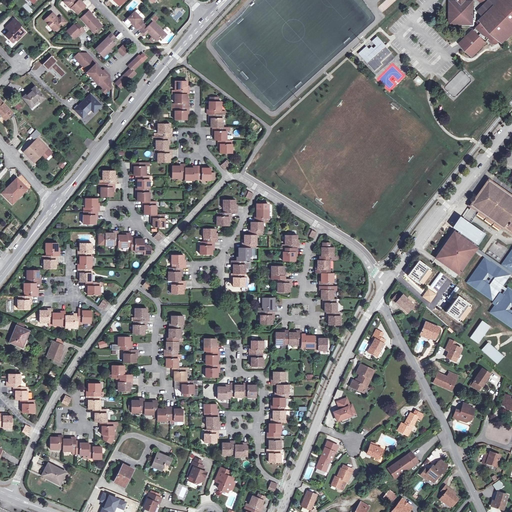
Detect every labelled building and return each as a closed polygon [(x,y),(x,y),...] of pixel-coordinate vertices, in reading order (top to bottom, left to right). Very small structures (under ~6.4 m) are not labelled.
[(79,0),(78,0),(78,1),(76,0),(63,0),(63,1),(70,8),(71,7),(77,13),(85,5),(79,0)] [(503,38),(504,39),(511,31),(511,0),(449,0),(449,2),(447,2),(447,25),(470,26),(470,23),(474,23),(477,21),(479,23),(476,26),(473,29),(471,32),(470,31),(458,44),(460,49),(466,54),(466,55),(471,57),(483,44),(485,41),(489,44),(490,45),(492,45),(493,44),(497,41),(499,43),(503,38)] [(139,26),(140,28),(143,25),(142,23),(142,22),(140,20),(141,18),(135,11),(127,19),(134,26),(133,26),(135,29),(136,29),(139,26)] [(55,17),(56,16),(52,12),(44,20),(54,30),(61,23),(63,25),(66,22),(60,16),(58,18),(57,19),(55,17)] [(92,16),(93,15),(90,12),(81,19),(95,34),(102,27),(92,16)] [(5,35),(12,42),(15,39),(16,40),(21,35),(19,33),(22,30),(19,26),(20,25),(14,18),(10,22),(12,25),(10,27),(11,29),(9,31),(5,35)] [(142,32),(145,35),(149,31),(157,39),(159,39),(162,36),(165,32),(153,20),(147,26),(143,30),(142,32)] [(73,38),(77,35),(80,32),(81,33),(84,30),(78,23),(75,26),(73,25),(67,31),(73,38)] [(106,51),(109,49),(113,45),(109,42),(114,37),(111,33),(95,49),(103,57),(107,52),(106,51)] [(366,46),(357,54),(374,72),(381,65),(380,63),(391,53),(386,48),(384,47),(385,46),(376,37),(371,41),(375,46),(372,49),(371,47),(368,49),(366,46)] [(123,55),(128,50),(123,45),(118,50),(123,55)] [(87,72),(103,88),(106,91),(110,88),(110,82),(108,80),(109,79),(110,75),(104,69),(102,71),(95,64),(96,63),(88,55),(87,56),(85,53),(78,53),(74,57),(88,71),(87,72)] [(134,70),(144,60),(140,55),(139,55),(129,65),(131,68),(116,82),(121,87),(136,73),(134,70)] [(53,57),(45,65),(48,68),(52,64),(62,75),(64,73),(55,63),(56,61),(53,57)] [(419,85),(424,81),(418,75),(413,80),(419,85)] [(188,94),(188,90),(187,90),(187,86),(187,81),(175,81),(175,90),(177,90),(177,94),(187,94),(188,94)] [(40,102),(44,98),(35,87),(22,97),(31,107),(38,101),(40,102)] [(93,112),(100,105),(90,94),(74,109),(82,117),(91,109),(93,112)] [(177,103),(176,107),(188,107),(188,103),(186,103),(187,99),(187,94),(177,94),(175,94),(175,103),(177,103)] [(9,115),(12,112),(0,100),(0,114),(5,119),(9,115)] [(209,106),(209,110),(207,110),(207,114),(209,114),(219,114),(219,110),(220,110),(220,101),(209,101),(209,106)] [(188,111),(188,107),(176,107),(176,110),(175,110),(175,120),(186,120),(186,115),(186,111),(188,111)] [(209,114),(209,118),(210,118),(210,123),(210,127),(212,127),(222,127),(222,118),(220,118),(221,114),(219,114),(209,114)] [(171,137),(171,133),(169,133),(169,128),(169,124),(158,124),(158,132),(159,132),(159,136),(169,137),(171,137)] [(212,127),(212,131),(214,131),(214,135),(214,140),(218,140),(226,140),(226,131),(224,131),(224,127),(222,127),(212,127)] [(37,129),(30,134),(33,140),(41,135),(37,129)] [(167,145),(167,141),(169,141),(169,137),(159,136),(158,136),(157,141),(156,141),(156,149),(159,149),(167,149),(167,145)] [(38,138),(24,152),(32,161),(36,157),(37,158),(41,155),(45,158),(51,152),(47,149),(38,138)] [(218,140),(218,144),(220,144),(220,148),(220,154),(231,154),(231,144),(230,144),(230,140),(226,140),(218,140)] [(169,158),(169,153),(171,153),(171,149),(167,149),(159,149),(159,153),(158,153),(158,163),(169,163),(169,158)] [(62,169),(66,163),(61,160),(58,165),(62,169)] [(132,162),(132,167),(134,167),(134,171),(134,176),(135,176),(145,176),(146,167),(144,167),(144,162),(132,162)] [(185,165),(181,165),(181,166),(177,166),(172,166),(172,178),(181,178),(181,176),(185,176),(185,168),(185,165)] [(198,166),(194,166),(194,168),(189,168),(185,168),(185,176),(185,180),(194,180),(194,178),(198,178),(198,166)] [(201,166),(198,166),(198,178),(201,179),(201,180),(211,180),(211,168),(206,168),(201,168),(201,166)] [(116,184),(116,180),(114,180),(114,175),(114,171),(103,171),(103,180),(105,180),(104,184),(114,184),(116,184)] [(135,176),(135,179),(137,179),(137,184),(137,188),(147,189),(149,189),(149,179),(147,179),(147,176),(145,176),(135,176)] [(20,182),(20,181),(17,178),(2,193),(12,203),(26,188),(20,182)] [(511,198),(487,181),(470,205),(479,211),(472,221),(478,226),(479,225),(480,226),(479,226),(486,231),(487,230),(488,231),(487,232),(494,236),(501,226),(505,229),(511,234),(511,233),(511,198)] [(112,192),(112,187),(114,187),(114,184),(104,184),(103,184),(103,187),(101,187),(101,197),(108,197),(112,197),(112,192)] [(135,188),(135,193),(137,193),(137,197),(137,201),(142,201),(149,201),(149,193),(147,193),(147,189),(137,188),(135,188)] [(99,212),(99,208),(97,208),(97,203),(97,198),(85,198),(85,208),(87,208),(87,211),(97,212),(99,212)] [(237,213),(237,209),(235,209),(235,205),(235,200),(223,200),(223,209),(225,209),(225,213),(230,213),(237,213)] [(142,201),(142,205),(144,205),(144,210),(144,215),(151,215),(156,215),(156,205),(154,205),(154,201),(149,201),(142,201)] [(256,214),(256,218),(255,218),(255,222),(262,222),(267,222),(267,218),(268,219),(268,210),(257,209),(256,214)] [(95,220),(95,215),(97,215),(97,212),(87,211),(85,211),(85,215),(83,215),(83,224),(95,224),(95,220)] [(228,221),(228,217),(230,217),(230,213),(225,213),(218,213),(218,217),(217,217),(217,226),(228,226),(228,221)] [(151,215),(151,219),(153,219),(153,223),(153,228),(164,228),(164,219),(162,219),(162,215),(156,215),(151,215)] [(462,219),(435,258),(445,265),(446,264),(458,273),(473,252),(468,248),(471,245),(472,242),(476,245),(484,234),(462,219)] [(251,227),(251,231),(249,231),(249,235),(256,235),(260,235),(260,232),(262,232),(262,222),(255,222),(251,222),(251,227)] [(216,242),(216,238),(215,238),(215,234),(215,229),(203,229),(203,238),(205,238),(205,242),(213,242),(216,242)] [(118,232),(114,232),(114,234),(109,233),(104,233),(104,245),(114,245),(114,243),(118,243),(118,235),(118,232)] [(130,234),(126,234),(126,236),(122,236),(118,235),(118,243),(118,247),(126,247),(126,245),(130,245),(130,237),(130,234)] [(244,240),(244,244),(242,244),(242,248),(250,248),(254,248),(254,244),(256,244),(256,235),(249,235),(244,235),(244,240)] [(298,249),(298,245),(296,245),(296,240),(296,236),(284,236),(284,245),(286,245),(286,249),(296,249),(298,249)] [(138,239),(134,239),(134,237),(130,237),(130,245),(130,249),(134,249),(134,251),(143,251),(143,250),(143,244),(143,239),(138,239)] [(211,250),(211,246),(213,246),(213,242),(205,242),(201,242),(201,246),(200,246),(199,254),(211,255),(211,250)] [(59,256),(59,252),(57,252),(57,247),(57,243),(46,243),(46,252),(48,252),(47,256),(57,256),(59,256)] [(79,248),(79,252),(78,252),(78,256),(79,256),(89,256),(89,252),(91,252),(91,243),(80,243),(79,248)] [(319,256),(319,260),(329,260),(331,260),(331,256),(332,256),(332,248),(329,248),(329,244),(322,243),(322,248),(321,248),(321,252),(321,256),(319,256)] [(239,253),(239,257),(237,257),(237,261),(243,261),(249,261),(249,257),(250,257),(250,248),(242,248),(239,248),(239,253)] [(294,257),(294,252),(296,252),(296,249),(286,249),(284,249),(284,252),(283,252),(283,261),(294,261),(294,257)] [(511,251),(503,264),(511,270),(511,292),(508,289),(506,291),(506,290),(503,294),(500,292),(492,303),(495,305),(492,309),(493,310),(492,311),(505,321),(511,325),(511,251)] [(185,268),(185,264),(183,264),(183,260),(183,255),(171,255),(171,264),(173,264),(172,268),(181,268),(185,268)] [(55,264),(55,260),(57,260),(57,256),(47,256),(45,256),(45,260),(44,260),(44,269),(49,269),(55,269),(55,264)] [(79,265),(78,265),(78,269),(89,269),(89,265),(91,265),(91,256),(89,256),(79,256),(79,261),(79,265)] [(317,265),(317,270),(316,270),(315,273),(321,273),(327,273),(327,270),(328,270),(329,260),(319,260),(317,260),(317,265)] [(507,276),(484,260),(469,282),(491,297),(507,276)] [(231,261),(231,265),(233,265),(233,269),(233,274),(243,274),(244,274),(245,265),(243,265),(243,261),(237,261),(231,261)] [(446,264),(445,265),(458,274),(458,273),(446,264)] [(284,280),(284,276),(283,276),(283,271),(283,267),(271,267),(271,276),(273,276),(272,279),(279,279),(284,280)] [(179,277),(179,272),(181,272),(181,268),(172,268),(170,268),(169,272),(168,272),(168,281),(172,281),(179,281),(179,277)] [(80,282),(85,282),(94,282),(94,273),(89,273),(89,269),(78,269),(78,273),(80,273),(80,278),(80,282)] [(40,283),(40,280),(38,279),(38,275),(38,270),(27,270),(27,279),(29,280),(29,283),(36,283),(40,283)] [(321,278),(321,283),(319,283),(319,286),(331,286),(331,282),(333,282),(333,274),(327,273),(321,273),(321,278)] [(411,282),(421,289),(428,279),(418,273),(411,282)] [(231,274),(231,278),(233,278),(233,282),(233,287),(244,287),(244,278),(243,278),(243,274),(233,274),(231,274)] [(289,288),(289,283),(291,283),(291,280),(284,280),(279,279),(279,283),(277,283),(277,292),(289,292),(289,288)] [(182,290),(183,285),(184,285),(185,281),(179,281),(172,281),(172,285),(171,285),(171,294),(182,294),(182,290)] [(87,286),(87,290),(87,295),(99,295),(99,286),(97,286),(97,282),(94,282),(85,282),(85,286),(87,286)] [(38,296),(38,292),(36,292),(36,288),(36,283),(29,283),(25,283),(25,292),(26,292),(26,296),(31,296),(38,296)] [(331,290),(331,286),(319,286),(319,290),(321,290),(321,294),(321,299),(323,299),(333,300),(333,290),(331,290)] [(470,307),(467,305),(472,298),(462,291),(456,300),(461,303),(457,309),(452,306),(446,314),(456,321),(461,314),(464,316),(470,307)] [(402,295),(399,298),(396,302),(401,307),(402,306),(408,312),(414,305),(402,295)] [(29,304),(29,300),(31,300),(31,296),(26,296),(20,296),(20,300),(18,300),(18,309),(29,309),(29,304)] [(275,312),(275,308),(273,308),(273,303),(274,299),(262,299),(262,308),(264,308),(264,312),(274,312),(275,312)] [(323,299),(323,304),(325,304),(325,308),(325,312),(327,312),(336,312),(336,304),(334,304),(334,300),(333,300),(323,299)] [(148,318),(146,318),(146,313),(147,309),(135,308),(135,317),(136,318),(136,321),(146,322),(148,322),(148,318)] [(52,309),(48,309),(48,311),(43,311),(39,311),(39,322),(48,322),(48,321),(52,321),(52,314),(52,309)] [(86,311),(82,311),(82,309),(78,309),(78,314),(78,321),(82,320),(82,322),(91,322),(91,311),(86,311)] [(65,312),(61,312),(61,314),(57,314),(52,314),(52,321),(52,325),(61,325),(61,323),(65,323),(65,316),(65,312)] [(272,320),(272,315),(273,315),(274,312),(264,312),(262,312),(262,315),(260,315),(260,324),(272,324),(272,320)] [(327,312),(327,316),(328,316),(328,321),(328,325),(340,325),(340,316),(339,316),(339,312),(336,312),(327,312)] [(78,314),(74,314),(74,316),(70,316),(65,316),(65,323),(65,327),(74,327),(74,325),(78,325),(78,321),(78,314)] [(172,325),(170,325),(170,329),(181,329),(182,329),(182,325),(183,325),(183,316),(172,316),(172,321),(172,325)] [(144,330),(145,325),(146,325),(146,322),(136,321),(135,321),(135,325),(133,325),(133,334),(144,334),(144,330)] [(481,321),(469,338),(477,343),(489,326),(481,321)] [(419,334),(429,338),(430,335),(435,337),(439,328),(425,322),(419,334)] [(15,325),(12,335),(13,335),(10,343),(16,346),(17,344),(23,346),(29,331),(15,325)] [(169,338),(167,338),(167,342),(178,342),(179,342),(179,338),(181,338),(181,329),(170,329),(169,329),(169,334),(169,338)] [(288,331),(284,331),(284,333),(280,333),(276,333),(275,344),(284,344),(284,343),(288,343),(288,333),(288,331)] [(301,331),(297,331),(297,333),(293,333),(288,333),(288,343),(288,344),(297,345),(297,343),(301,343),(301,334),(301,331)] [(309,336),(305,336),(305,334),(301,334),(301,343),(301,346),(305,346),(305,348),(314,348),(314,337),(314,336),(309,336)] [(380,337),(375,335),(373,338),(374,339),(367,352),(376,357),(384,344),(383,343),(384,340),(380,337)] [(131,346),(130,346),(130,342),(130,337),(118,337),(118,345),(112,345),(112,349),(125,350),(132,350),(131,346)] [(322,339),(318,339),(318,337),(314,337),(314,348),(314,354),(318,354),(318,351),(327,351),(327,339),(322,339)] [(217,352),(217,348),(215,348),(216,343),(216,338),(204,338),(204,347),(206,348),(205,351),(207,351),(217,352)] [(449,340),(445,349),(449,351),(446,357),(454,361),(456,357),(457,358),(461,349),(453,345),(455,342),(449,340)] [(59,361),(61,355),(59,355),(61,351),(63,346),(53,341),(47,356),(59,361)] [(251,350),(249,350),(249,353),(261,354),(261,350),(263,350),(263,341),(251,341),(251,345),(251,350)] [(166,346),(166,351),(164,351),(164,355),(176,355),(176,351),(178,351),(178,342),(167,342),(166,342),(166,346)] [(487,342),(481,350),(496,364),(503,356),(487,342)] [(135,359),(135,354),(137,354),(137,350),(132,350),(125,350),(125,354),(123,354),(123,363),(135,363),(135,359)] [(217,360),(217,355),(219,355),(219,352),(217,352),(207,351),(207,355),(206,355),(205,364),(207,364),(217,365),(217,360)] [(261,357),(261,354),(249,353),(249,357),(251,357),(251,362),(251,366),(263,366),(263,357),(261,357)] [(176,359),(176,355),(164,355),(164,359),(166,359),(166,363),(166,368),(172,368),(178,368),(178,359),(176,359)] [(217,373),(217,368),(219,368),(219,365),(217,365),(207,364),(207,368),(205,368),(205,377),(217,377),(217,373)] [(357,379),(356,382),(354,381),(352,380),(349,386),(361,391),(362,390),(365,391),(370,379),(368,378),(372,370),(360,364),(356,373),(359,374),(357,379)] [(120,379),(132,379),(132,374),(125,374),(124,374),(124,371),(124,366),(112,366),(112,374),(107,374),(107,379),(120,379)] [(174,376),(174,381),(180,381),(186,381),(186,372),(184,372),(184,368),(178,368),(172,368),(172,372),(174,372),(174,376)] [(481,368),(473,381),(481,386),(489,374),(481,368)] [(273,377),(273,381),(271,381),(271,385),(276,385),(283,385),(283,381),(285,381),(285,372),(273,372),(273,377)] [(433,383),(448,389),(452,380),(454,381),(456,377),(448,373),(446,377),(437,373),(433,383)] [(15,374),(9,374),(8,378),(8,383),(7,383),(6,387),(13,387),(18,387),(18,383),(20,383),(20,374),(15,374)] [(130,387),(130,382),(132,382),(132,379),(120,379),(120,382),(118,382),(118,391),(130,391),(130,387)] [(182,394),(184,394),(184,396),(189,396),(189,394),(193,394),(193,389),(193,385),(192,385),(192,381),(186,381),(180,381),(180,385),(182,385),(182,389),(182,394)] [(478,391),(481,386),(473,381),(470,385),(478,391)] [(86,392),(86,396),(98,396),(98,393),(100,393),(100,383),(88,383),(88,388),(88,393),(86,392)] [(238,385),(234,385),(234,383),(230,383),(230,385),(230,395),(234,395),(234,397),(243,397),(243,395),(243,385),(238,385)] [(251,385),(247,385),(247,384),(243,383),(243,385),(243,395),(247,395),(247,397),(256,397),(256,385),(251,385)] [(230,385),(226,385),(226,387),(222,387),(217,387),(217,399),(226,399),(226,397),(230,397),(230,395),(230,385)] [(276,390),(276,394),(275,394),(275,398),(285,398),(286,398),(287,394),(288,394),(288,385),(283,385),(276,385),(276,390)] [(13,387),(13,391),(15,391),(15,395),(15,400),(20,400),(27,400),(27,391),(25,391),(25,387),(18,387),(13,387)] [(338,389),(335,396),(340,398),(343,391),(338,389)] [(506,408),(511,410),(511,399),(509,399),(510,396),(505,394),(502,404),(506,406),(506,408)] [(86,396),(87,400),(88,400),(88,405),(88,409),(93,409),(100,409),(100,400),(98,400),(98,396),(86,396)] [(273,403),(273,406),(271,406),(271,411),(273,411),(283,411),(283,407),(285,407),(285,398),(275,398),(273,398),(273,403)] [(346,398),(337,402),(340,410),(334,412),(337,420),(340,419),(342,422),(349,420),(347,416),(351,415),(350,412),(353,411),(351,405),(349,406),(346,398)] [(144,399),(140,399),(140,401),(136,401),(131,401),(131,413),(140,413),(140,411),(144,411),(144,403),(144,399)] [(20,400),(20,404),(22,404),(22,408),(22,413),(34,413),(34,404),(32,404),(32,400),(27,400),(20,400)] [(157,401),(153,401),(153,403),(149,403),(144,403),(144,411),(144,415),(153,415),(153,413),(157,413),(157,409),(157,401)] [(470,405),(463,403),(460,411),(455,409),(453,417),(464,421),(465,418),(470,420),(474,409),(469,407),(470,405)] [(217,417),(217,413),(216,413),(216,408),(216,404),(204,404),(204,413),(206,413),(206,417),(217,417)] [(166,419),(170,419),(170,407),(166,407),(166,409),(162,409),(157,409),(157,413),(157,421),(166,421),(166,419)] [(174,407),(170,407),(170,419),(174,419),(174,421),(182,421),(183,409),(178,409),(174,409),(174,407)] [(93,409),(93,413),(95,413),(95,418),(95,422),(100,422),(106,422),(107,413),(105,413),(105,409),(100,409),(93,409)] [(417,418),(420,420),(423,414),(415,410),(413,414),(410,413),(404,424),(401,423),(397,430),(407,435),(417,418)] [(273,415),(273,419),(271,420),(271,423),(281,424),(283,424),(283,420),(284,420),(285,411),(283,411),(273,411),(273,415)] [(2,414),(0,413),(0,425),(2,426),(2,427),(11,427),(11,416),(2,416),(2,414)] [(220,430),(220,426),(218,426),(218,422),(218,417),(217,417),(206,417),(206,426),(208,426),(208,430),(218,430),(220,430)] [(100,422),(100,426),(102,426),(102,431),(102,435),(113,435),(113,426),(112,426),(112,423),(106,422),(100,422)] [(269,429),(269,432),(267,432),(267,437),(278,437),(279,433),(280,433),(281,424),(271,423),(269,423),(269,429)] [(216,438),(216,434),(218,434),(218,430),(208,430),(206,430),(206,433),(204,434),(204,442),(216,442),(216,438)] [(62,436),(59,436),(59,438),(54,438),(49,437),(49,450),(59,450),(59,448),(62,448),(62,440),(62,436)] [(279,441),(278,437),(267,437),(267,441),(269,441),(269,445),(269,450),(279,450),(280,450),(280,441),(279,441)] [(75,438),(72,438),(72,440),(67,440),(62,440),(62,448),(62,451),(71,451),(71,450),(75,449),(75,442),(75,438)] [(82,455),(88,455),(88,445),(88,443),(84,443),(79,444),(79,441),(75,442),(75,449),(75,453),(79,453),(79,455),(82,455)] [(235,442),(231,442),(231,443),(226,443),(222,443),(222,455),(231,455),(231,453),(235,453),(235,445),(235,442)] [(326,462),(328,463),(330,459),(331,460),(334,452),(337,446),(329,443),(327,449),(324,448),(321,456),(322,456),(320,459),(319,459),(316,468),(322,470),(326,462)] [(248,444),(244,444),(244,446),(240,446),(235,445),(235,453),(234,457),(244,457),(244,455),(248,455),(248,444)] [(376,447),(370,444),(366,454),(378,459),(382,449),(376,447)] [(88,455),(88,457),(92,457),(92,459),(101,459),(101,447),(96,447),(92,447),(92,445),(88,445),(88,455)] [(131,456),(135,448),(129,446),(125,454),(131,456)] [(267,449),(267,453),(269,453),(269,458),(269,462),(280,462),(280,453),(278,453),(279,450),(269,450),(267,449)] [(411,452),(407,455),(410,460),(411,459),(413,462),(412,463),(413,464),(417,461),(411,452)] [(484,454),(482,463),(485,464),(486,463),(496,467),(500,455),(489,452),(488,456),(484,454)] [(158,453),(152,466),(161,470),(164,463),(168,465),(171,458),(158,453)] [(389,467),(395,475),(402,470),(403,471),(413,464),(412,463),(413,462),(411,459),(410,460),(407,455),(389,467)] [(442,460),(437,462),(446,468),(446,464),(442,460)] [(199,469),(201,465),(200,464),(194,462),(193,461),(189,470),(191,471),(189,476),(193,478),(191,481),(196,483),(200,481),(202,476),(204,477),(206,472),(201,470),(199,469)] [(428,477),(433,481),(439,474),(440,472),(442,473),(446,468),(437,462),(433,467),(432,466),(428,471),(425,469),(420,476),(426,480),(428,477)] [(41,475),(45,477),(46,476),(60,483),(63,476),(64,477),(66,473),(48,463),(41,475)] [(119,482),(118,483),(124,487),(133,470),(122,464),(115,480),(119,482)] [(309,481),(314,466),(308,464),(303,479),(309,481)] [(343,480),(346,482),(352,469),(342,465),(341,469),(340,468),(336,477),(334,476),(331,485),(339,488),(343,480)] [(228,475),(229,473),(225,472),(226,469),(221,467),(216,478),(221,480),(220,483),(218,488),(227,492),(230,487),(231,483),(234,478),(228,475)] [(389,467),(388,468),(394,478),(403,471),(402,470),(395,475),(389,467)] [(46,476),(45,477),(60,485),(64,477),(63,476),(60,483),(46,476)] [(493,484),(496,490),(503,486),(499,480),(493,484)] [(415,488),(418,490),(423,483),(420,481),(415,488)] [(453,496),(452,494),(453,492),(445,486),(441,491),(444,493),(439,499),(449,506),(453,501),(454,503),(457,499),(453,496)] [(396,496),(389,490),(383,498),(390,503),(396,496)] [(307,491),(301,506),(310,510),(316,495),(307,491)] [(490,506),(498,508),(498,506),(503,508),(507,495),(497,492),(494,501),(492,500),(490,506)] [(156,502),(159,504),(161,498),(150,493),(144,508),(152,511),(156,502)] [(252,495),(248,504),(250,505),(249,508),(258,511),(260,511),(261,509),(259,509),(261,505),(263,500),(257,497),(252,495)] [(401,499),(394,507),(396,508),(392,511),(407,511),(411,508),(401,499)] [(360,502),(354,511),(365,511),(368,506),(360,502)]
